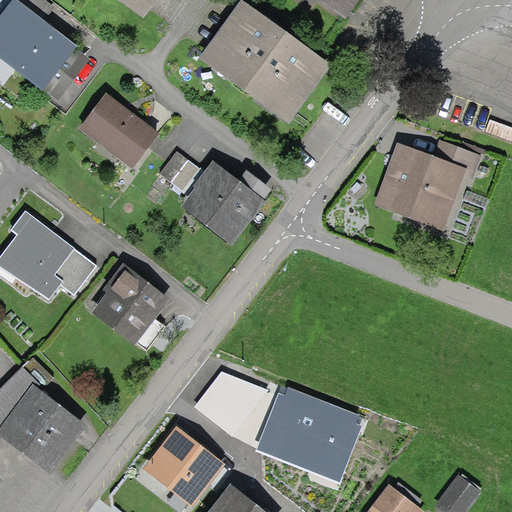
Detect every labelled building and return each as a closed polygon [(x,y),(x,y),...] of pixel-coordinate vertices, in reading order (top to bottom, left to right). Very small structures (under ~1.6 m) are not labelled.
[(20,0),(37,12),(45,2),(42,0),(20,0)] [(335,0),(348,9),(354,0),(335,0)] [(0,27),(0,49),(58,94),(83,61),(14,10),(0,27)] [(288,110),(319,67),(244,13),(213,56),(216,57),(218,54),(239,69),(237,72),(288,110)] [(82,127),(133,165),(156,135),(105,96),(82,127)] [(511,130),(490,122),(487,131),(511,140),(511,130)] [(401,151),(383,200),(440,222),(458,173),(464,175),(471,156),(441,145),(434,164),(401,151)] [(177,151),(159,174),(170,183),(188,160),(177,151)] [(182,191),(199,169),(188,160),(170,183),(182,191)] [(201,190),(190,205),(231,236),(265,191),(245,176),(237,187),(227,180),(231,175),(216,163),(198,188),(201,190)] [(60,285),(74,296),(97,266),(25,211),(10,230),(17,235),(0,256),(0,268),(49,300),(60,285)] [(146,350),(163,328),(150,318),(163,301),(122,270),(109,286),(115,291),(99,312),(146,350)] [(0,438),(6,431),(49,463),(77,427),(46,403),(49,399),(36,389),(39,386),(21,367),(0,388),(0,438)] [(226,403),(215,417),(225,424),(236,410),(226,403)] [(266,424),(249,446),(309,490),(326,468),(266,424)] [(458,480),(439,505),(448,511),(461,511),(476,494),(458,480)] [(414,496),(398,484),(374,511),(410,511),(412,509),(407,505),(414,496)] [(232,496),(218,511),(260,511),(262,510),(247,498),(242,504),(232,496)]
